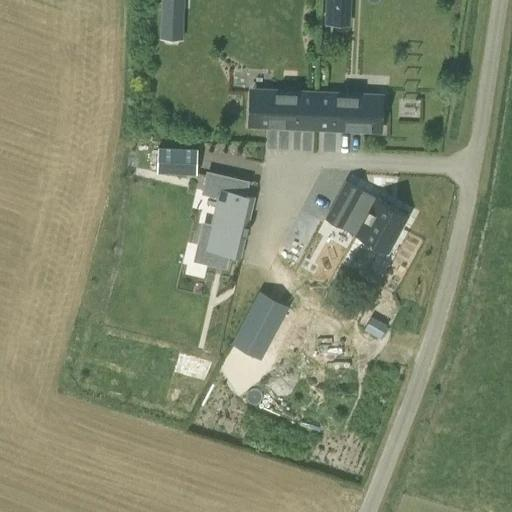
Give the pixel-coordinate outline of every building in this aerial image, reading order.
[(185,0),(163,0),(162,37),(183,38),(185,0)] [(252,89),(252,93),(250,125),(314,128),(316,96),(316,92),(300,91),(271,90),(252,89)] [(316,92),(316,96),(314,128),(379,131),(380,99),(380,95),(363,94),(332,93),(316,92)] [(197,149),(157,147),(156,172),(196,174),(197,149)] [(198,246),(204,247),(201,260),(224,265),(227,252),(238,254),(252,198),(243,196),(246,182),(208,173),(204,191),(219,195),(212,227),(203,225),(198,246)] [(409,214),(376,195),(375,197),(345,180),(324,217),(342,227),(355,233),(354,236),(387,254),(409,214)] [(260,359),(288,306),(260,290),(231,344),(260,359)] [(387,324),(372,316),(365,329),(380,338),(387,324)]
